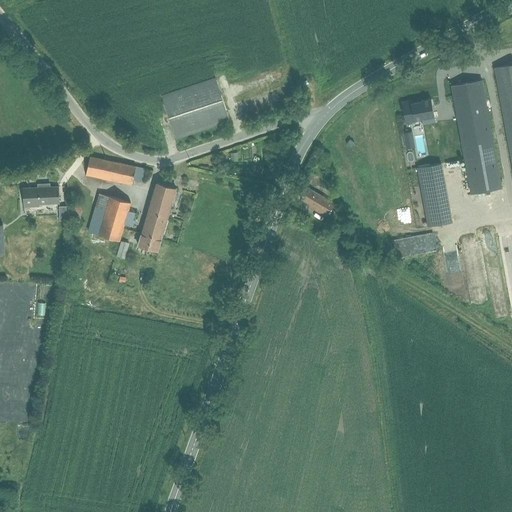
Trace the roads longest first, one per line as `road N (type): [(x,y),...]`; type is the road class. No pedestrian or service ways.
road 1 (secondary): [(170,511),(302,146),(322,116)]
road 2 (track): [(281,206),(511,346)]
road 3 (residential): [(322,116),(162,160),(103,140)]
road 4 (secondary): [(322,116),(511,2)]
road 5 (unclassified): [(103,140),(0,15)]
road 6 (track): [(162,160),(285,193)]
